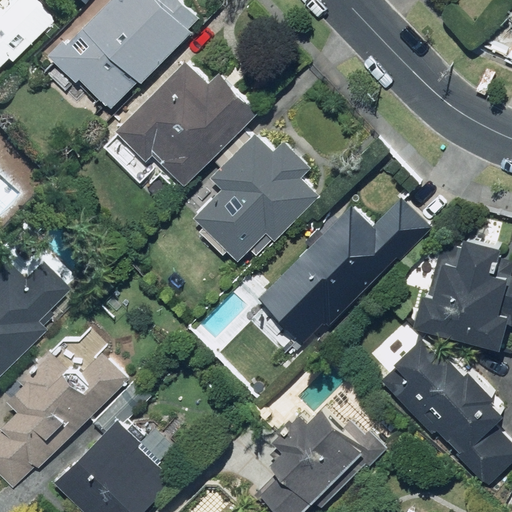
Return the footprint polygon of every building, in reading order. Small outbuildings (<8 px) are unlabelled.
[(0,61),(48,16),(32,0),(7,0),(0,7),(0,61)] [(112,0),(71,41),(67,37),(51,53),(77,79),(81,75),(113,106),(141,78),(142,79),(192,29),(188,25),(199,15),(184,0),(112,0)] [(178,187),(257,111),(218,72),(211,79),(191,58),(120,126),(122,128),(107,143),(143,180),(158,166),(178,187)] [(277,237),(320,191),(302,175),(312,164),(285,139),(276,148),(256,130),(212,177),(222,187),(195,216),(241,259),(269,229),(277,237)] [(332,321),(398,254),(401,258),(434,225),(430,221),(403,194),(375,223),(354,202),(246,311),(285,350),(304,331),(309,336),(328,317),(332,321)] [(415,321),(501,344),(507,319),(511,320),(511,274),(495,270),(501,245),(465,236),(458,264),(437,258),(428,293),(423,291),(415,321)] [(0,372),(36,335),(27,327),(59,294),(29,264),(13,280),(0,267),(0,372)] [(511,403),(426,326),(380,377),(496,480),(511,462),(511,430),(498,418),(511,403)] [(0,470),(15,486),(129,376),(105,352),(75,380),(64,369),(67,366),(51,349),(19,380),(36,398),(0,432),(0,470)] [(302,511),(370,451),(327,403),(310,418),(305,412),(272,441),(278,447),(267,457),(279,470),(259,487),(281,511),(302,511)] [(120,419),(57,479),(88,511),(140,511),(173,481),(138,444),(141,441),(120,419)] [(415,511),(398,503),(392,511),(415,511)]
